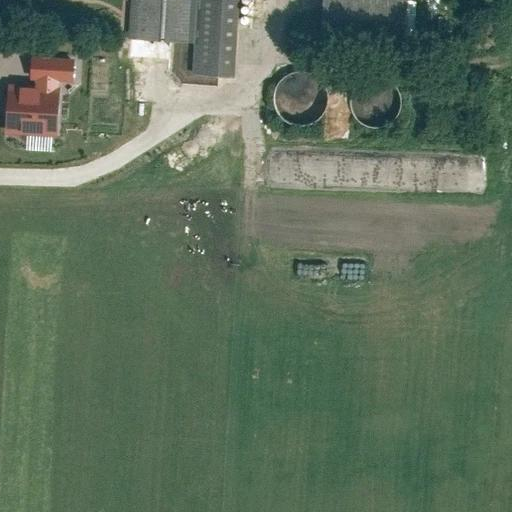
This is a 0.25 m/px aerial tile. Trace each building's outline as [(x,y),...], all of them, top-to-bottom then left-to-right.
[(128,0),(126,37),(192,40),(190,75),(231,77),(234,16),(262,17),(262,0),(128,0)] [(403,0),(320,0),(319,43),(402,46),(403,0)] [(64,81),(65,57),(24,56),(23,86),(6,85),(6,98),(0,98),(0,133),(49,136),(51,81),(64,81)] [(326,105),(327,96),(325,87),(320,79),(313,73),(304,70),(295,70),(287,72),(279,77),(274,84),(270,93),(271,103),(274,112),(280,120),(289,125),(298,126),(308,125),(316,120),(323,113),(326,105)] [(398,114),(401,106),(401,97),(397,88),(391,81),(383,77),(374,76),(365,78),(357,83),(352,89),(349,97),(349,105),(351,113),(355,120),(362,125),(370,128),(378,129),(386,126),(393,122),(398,114)] [(387,292),(387,270),(327,270),(326,292),(387,292)]
